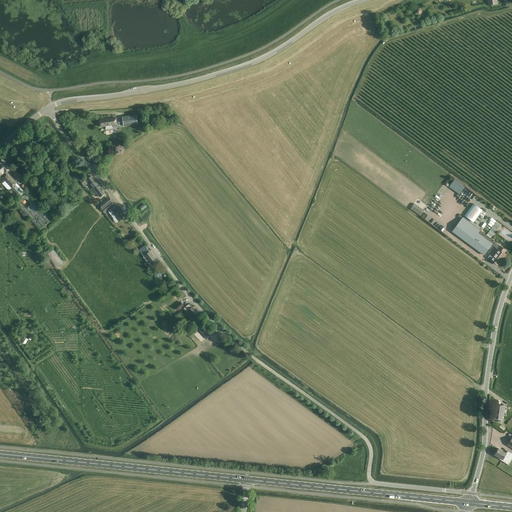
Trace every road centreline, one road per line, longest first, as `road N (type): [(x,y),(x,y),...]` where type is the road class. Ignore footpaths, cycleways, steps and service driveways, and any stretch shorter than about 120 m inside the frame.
road 1 (unclassified): [(471,493),(371,482),(368,442),(202,312),(49,107)]
road 2 (unclassified): [(364,0),(211,77),(49,107)]
road 3 (primary): [(246,479),(0,453)]
road 4 (primary): [(468,504),(246,479)]
road 5 (tertiary): [(471,493),(484,446),(486,369),(511,276)]
